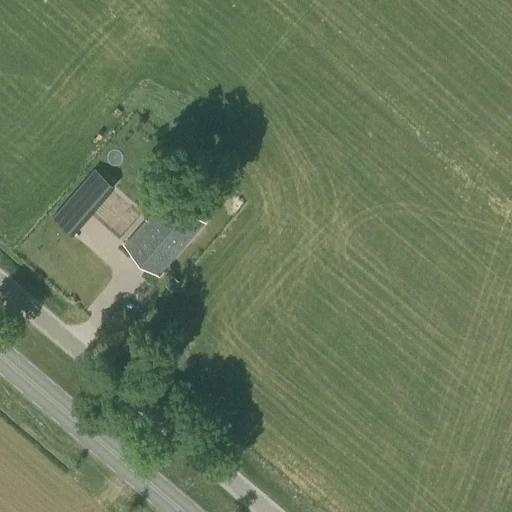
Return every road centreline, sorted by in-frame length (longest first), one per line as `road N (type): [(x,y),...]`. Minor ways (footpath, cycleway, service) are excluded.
road 1 (unclassified): [(277,511),(0,287)]
road 2 (primary): [(178,511),(0,357)]
